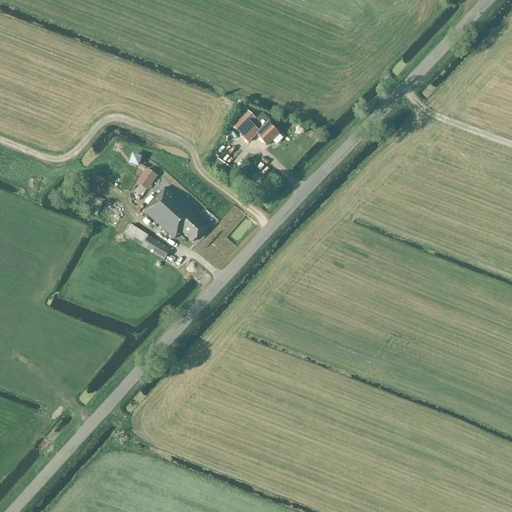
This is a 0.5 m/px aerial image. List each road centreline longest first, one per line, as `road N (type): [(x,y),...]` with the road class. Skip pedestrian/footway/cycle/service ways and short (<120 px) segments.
road 1 (tertiary): [(13,511),(481,0)]
road 2 (track): [(511,144),(425,111),(402,84)]
